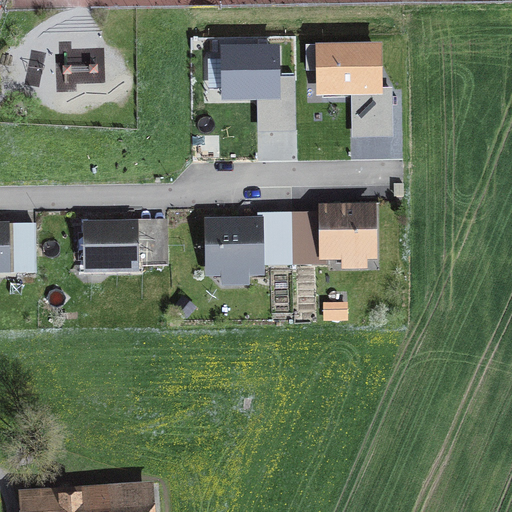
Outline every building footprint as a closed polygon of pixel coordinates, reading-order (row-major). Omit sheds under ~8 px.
[(380,45),(318,46),(319,93),(381,92),(380,45)] [(277,47),(222,48),(223,97),(278,96),(277,47)] [(281,70),(282,93),(296,92),(295,70),(281,70)] [(325,241),(292,241),(292,262),(327,262),(327,254),(371,253),(370,211),(325,212),(325,241)] [(37,270),(36,218),(13,219),(14,271),(37,270)] [(210,225),(211,270),(259,270),(258,225),(210,225)] [(88,227),(88,268),(134,267),(133,227),(88,227)] [(270,263),(292,262),(292,241),(270,242),(270,263)] [(145,266),(167,266),(167,248),(145,249),(145,266)] [(145,511),(145,497),(21,505),(21,511),(145,511)]
